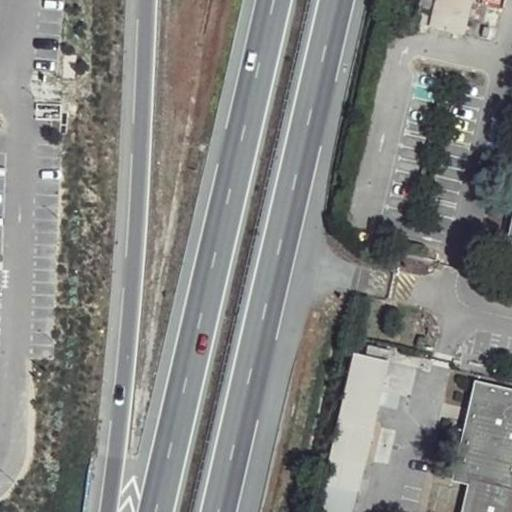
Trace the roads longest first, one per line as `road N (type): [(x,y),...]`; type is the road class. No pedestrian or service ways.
road 1 (motorway): [(218,511),(335,0)]
road 2 (motorway): [(271,0),(157,511)]
road 3 (motorway): [(145,0),(107,511)]
